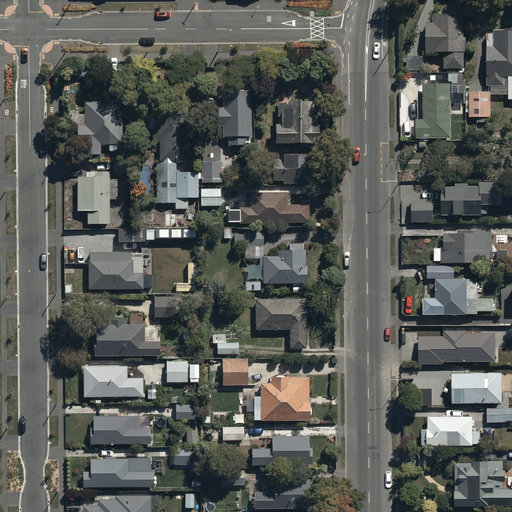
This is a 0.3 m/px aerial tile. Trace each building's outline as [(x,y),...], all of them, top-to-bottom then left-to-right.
[(443,67),(446,67),(466,66),(464,10),(460,10),(460,3),(444,4),(445,12),(432,13),(432,21),(425,21),(426,51),(443,51),(443,67)] [(490,90),(490,93),(507,93),(507,99),(511,98),(511,28),(493,29),(493,32),(485,32),(486,85),(490,85),(490,89),(490,90)] [(423,55),(405,55),(405,70),(423,70),(423,55)] [(466,66),(446,67),(447,82),(422,82),(422,118),(415,118),(416,137),(450,136),(449,84),(457,84),(457,93),(465,92),(465,112),(468,112),(468,116),(476,116),(476,121),(487,121),(487,116),(490,116),(490,93),(490,90),(468,90),(468,91),(466,91),(466,66)] [(251,85),(219,85),(219,106),(217,106),(217,127),(222,127),(222,135),(227,135),(227,143),(251,143),(251,85)] [(273,121),(273,140),(318,140),(318,98),(279,98),(279,121),(273,121)] [(126,99),(83,99),(83,126),(77,126),(77,152),(101,152),(101,142),(126,142),(126,99)] [(188,104),(153,104),(153,142),(157,142),(158,204),(173,204),(173,208),(189,208),(189,197),(197,196),(197,171),(176,171),(176,160),(189,160),(188,104)] [(282,159),(270,159),(269,179),(311,179),(311,152),(282,152),(282,159)] [(221,161),(200,161),(200,180),(221,180),(221,161)] [(94,174),(76,174),(76,208),(86,208),(86,222),(108,222),(108,198),(117,198),(117,176),(108,176),(108,170),(94,170),(94,174)] [(439,188),(439,213),(487,212),(487,202),(502,202),(501,179),(477,179),(477,183),(468,183),(468,181),(454,181),(454,183),(445,183),(445,188),(439,188)] [(221,186),(201,185),(200,204),(221,205),(221,186)] [(227,206),(227,220),(308,220),(308,202),(287,202),(287,190),(249,191),(249,206),(227,206)] [(410,197),(411,221),(432,220),(431,197),(410,197)] [(117,230),(117,242),(138,242),(138,230),(117,230)] [(262,268),(262,282),(306,281),(306,277),(307,277),(307,268),(306,268),(306,263),(304,263),(304,242),(289,242),(289,247),(277,247),(277,254),(262,254),(262,232),(260,232),(260,230),(246,230),(246,232),(243,232),(243,233),(233,233),(233,244),(244,244),(244,257),(259,257),(259,268),(262,268)] [(434,261),(441,261),(490,260),(489,251),(491,251),(491,230),(442,230),(442,247),(434,247),(434,261)] [(131,250),(89,250),(88,287),(142,288),(142,270),(130,270),(131,250)] [(183,251),(183,263),(198,262),(198,251),(183,251)] [(422,296),(422,312),(477,312),(477,309),(492,309),(492,295),(476,295),(476,278),(453,278),(453,264),(426,264),(426,277),(435,277),(435,296),(422,296)] [(244,280),(244,289),(259,289),(259,280),(244,280)] [(511,284),(501,285),(501,299),(511,298),(511,284)] [(176,295),(153,295),(153,317),(176,317),(176,295)] [(306,297),(254,297),(254,328),(290,328),(290,347),(306,347),(306,297)] [(92,323),(92,354),(160,355),(160,340),(143,340),(143,323),(124,323),(124,317),(110,317),(110,323),(92,323)] [(417,335),(417,363),(443,363),(443,361),(495,361),(495,330),(466,330),(466,328),(443,328),(443,335),(417,335)] [(217,343),(217,353),(239,353),(239,341),(226,341),(226,333),(212,333),(212,343),(217,343)] [(222,356),(222,384),(247,383),(247,356),(222,356)] [(166,359),(166,381),(187,381),(187,359),(166,359)] [(82,363),(82,395),(143,395),(143,376),(127,376),(127,363),(82,363)] [(451,371),(451,401),(501,401),(501,371),(451,371)] [(253,418),(309,419),(309,374),(270,374),(270,381),(259,381),(259,395),(253,395),(253,418)] [(197,403),(175,403),(175,418),(197,418),(197,403)] [(486,404),(486,420),(511,420),(511,406),(495,406),(495,404),(486,404)] [(90,426),(90,442),(149,442),(149,426),(139,426),(139,413),(92,413),(92,426),(90,426)] [(421,427),(421,443),(472,444),(472,442),(480,442),(480,429),(472,429),(472,414),(427,414),(427,427),(421,427)] [(244,425),(221,425),(221,438),(244,438),(244,425)] [(197,429),(185,429),(185,441),(197,441),(197,429)] [(249,446),(249,463),(311,463),(311,445),(308,445),(308,433),(271,433),(271,446),(249,446)] [(199,445),(173,445),(173,463),(190,463),(190,471),(199,471),(199,445)] [(83,469),(83,486),(154,485),(153,469),(149,469),(149,455),(89,456),(89,469),(83,469)] [(453,460),(453,504),(511,503),(511,486),(504,486),(504,458),(471,459),(471,460),(453,460)] [(220,466),(220,484),(244,484),(244,467),(220,466)] [(252,490),(252,507),(311,507),(311,477),(272,477),(272,490),(252,490)] [(83,504),(82,511),(150,511),(150,494),(115,494),(115,497),(98,497),(98,504),(83,504)]
